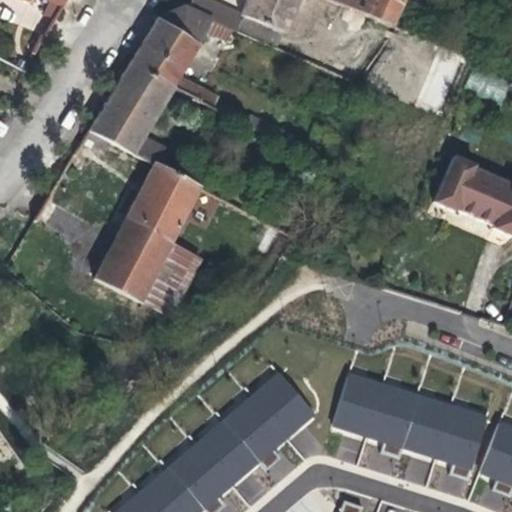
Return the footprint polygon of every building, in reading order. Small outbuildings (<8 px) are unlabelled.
[(241,17),(239,16),(202,0),(191,0),(189,5),(183,7),(211,20),(232,30),(235,32),(241,17)] [(284,34),(297,0),(245,0),(239,16),(241,17),(282,33),(284,34)] [(391,25),(402,0),(327,0),(390,27),(391,25)] [(176,77),(203,33),(211,20),(183,7),(156,19),(141,44),(128,65),(170,86),(176,77)] [(275,49),(282,33),(241,17),(235,32),(275,49)] [(226,43),(232,30),(211,20),(203,33),(226,43)] [(142,138),(172,88),(170,86),(128,65),(104,105),(87,132),(109,143),(153,166),(154,164),(163,169),(166,165),(161,162),(167,151),(142,138)] [(465,90),(501,102),(508,83),(472,71),(465,90)] [(214,96),(203,90),(201,88),(200,89),(176,77),(170,86),(172,88),(212,109),(216,103),(214,102),(212,100),(214,96)] [(316,147),(249,116),(248,119),(216,103),(212,109),(227,116),(312,157),(316,147)] [(109,143),(87,132),(81,141),(104,153),(109,143)] [(511,237),(511,184),(511,186),(473,168),(473,166),(452,157),(433,203),(453,212),(454,210),(475,219),(493,227),(492,229),(511,237)] [(154,164),(153,166),(92,279),(138,303),(138,302),(169,244),(197,189),(198,187),(163,169),(154,164)] [(168,318),(199,260),(169,244),(138,302),(168,318)] [(312,413),(278,374),(117,511),(196,511),(200,509),(203,511),(215,511),(224,505),(216,495),(229,484),(224,478),(237,467),(242,473),(256,461),(264,471),(279,458),(271,449),(284,437),(279,431),(292,420),(297,426),(312,413)] [(451,463),(447,475),(466,480),(485,419),(346,376),(331,425),(350,431),(352,423),(368,428),(365,436),(382,441),(379,453),(397,459),(401,447),(418,452),(421,445),(436,450),(434,457),(451,463)] [(284,437),(297,426),(292,420),(279,431),(284,437)] [(352,423),(350,431),(365,436),(368,428),(352,423)] [(511,429),(497,424),(478,471),(495,478),(490,490),(509,497),(511,488),(511,429)] [(421,445),(418,452),(434,457),(436,450),(421,445)] [(237,467),(224,478),(229,484),(242,473),(237,467)] [(359,511),(361,507),(342,501),(338,511),(359,511)]
